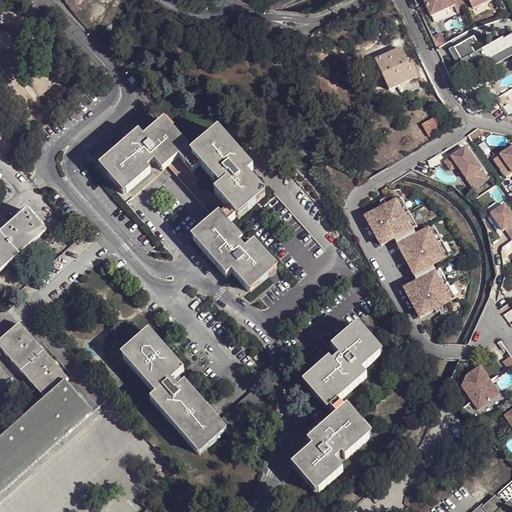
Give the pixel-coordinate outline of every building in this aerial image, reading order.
[(424,0),(423,1),(431,18),(454,8),(454,7),(451,0),(424,0)] [(458,0),(451,0),(454,7),(454,8),(457,15),(464,12),(458,0)] [(490,0),(473,0),(469,2),(472,10),(491,1),(490,0)] [(511,35),(511,34),(482,51),(488,63),(490,66),(511,53),(511,35)] [(473,36),(453,48),(461,61),(466,71),(463,73),(472,89),(490,80),(483,66),(488,63),(482,51),(476,54),(470,45),(476,42),(473,36)] [(482,51),(476,42),(470,45),(476,54),(482,51)] [(458,63),(461,61),(453,48),(449,50),(456,64),(458,63)] [(400,49),(375,61),(388,90),(414,79),(407,64),(400,49)] [(411,63),(407,64),(414,79),(418,77),(411,63)] [(497,102),(500,107),(507,103),(504,97),(497,102)] [(496,105),(488,111),(492,115),(500,110),(496,105)] [(90,158),(99,169),(103,165),(140,133),(145,139),(163,123),(149,108),(90,158)] [(455,121),(448,111),(422,124),(428,137),(455,121)] [(113,177),(127,193),(150,172),(148,168),(155,162),(163,171),(168,166),(179,156),(186,164),(193,158),(187,150),(163,123),(145,139),(140,133),(103,165),(113,177)] [(221,133),(193,158),(186,164),(193,172),(200,165),(219,187),(225,181),(227,184),(216,194),(230,210),(236,217),(250,206),(264,193),(248,175),(253,170),(221,133)] [(481,173),(464,148),(443,163),(449,172),(456,167),(467,183),(481,173)] [(511,149),(499,158),(511,176),(511,175),(511,149)] [(201,204),(211,194),(193,172),(186,164),(179,156),(168,166),(201,204)] [(499,158),(493,162),(506,180),(511,176),(499,158)] [(481,173),(467,183),(472,190),(487,180),(481,173)] [(230,210),(216,194),(203,205),(216,222),(222,217),(230,210)] [(410,231),(413,229),(417,227),(401,199),(395,202),(410,231)] [(366,218),(381,246),(400,236),(402,240),(416,233),(413,229),(410,231),(395,202),(366,218)] [(511,216),(504,205),(490,215),(502,232),(504,230),(511,240),(511,216)] [(0,270),(44,232),(24,208),(10,221),(11,223),(0,232),(0,270)] [(230,210),(222,217),(229,225),(236,217),(230,210)] [(276,267),(255,243),(246,251),(239,244),(243,241),(229,225),(222,217),(216,222),(194,241),(226,276),(231,271),(249,291),(260,281),(276,267)] [(0,229),(0,232),(11,223),(10,221),(0,229)] [(434,227),(428,231),(444,259),(450,256),(434,227)] [(428,231),(399,246),(415,275),(444,259),(428,231)] [(424,280),(406,290),(421,318),(449,302),(434,274),(437,273),(435,269),(422,276),(424,280)] [(437,273),(434,274),(449,302),(456,299),(440,271),(437,273)] [(0,342),(0,348),(46,400),(65,383),(68,380),(20,325),(0,342)] [(306,382),(330,410),(338,403),(367,377),(362,372),(380,356),(356,328),(332,349),(340,358),(333,365),(329,362),(318,372),(306,382)] [(152,335),(124,359),(157,396),(151,401),(198,454),(225,429),(185,384),(179,390),(172,382),(184,372),(171,357),(152,335)] [(480,370),(470,378),(488,403),(498,396),(480,370)] [(470,378),(460,384),(478,410),(488,403),(470,378)] [(0,496),(93,413),(65,383),(46,400),(0,440),(0,496)] [(267,395),(259,386),(222,418),(231,428),(267,395)] [(330,410),(337,418),(345,411),(338,403),(330,410)] [(369,438),(345,411),(337,418),(319,433),(308,443),(313,449),(295,465),(319,492),(343,471),(335,463),(342,456),(345,459),(369,438)] [(511,511),(511,502),(500,511),(511,511)]
